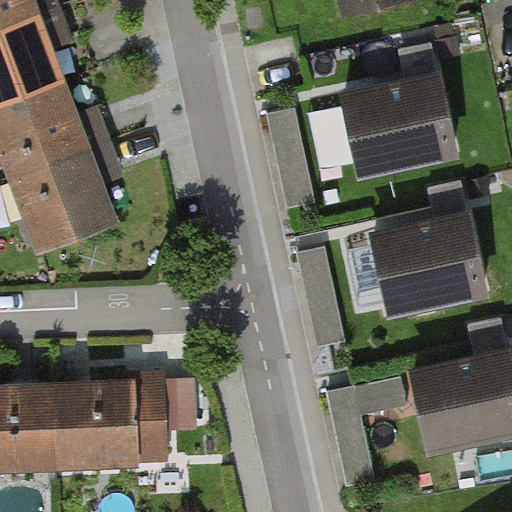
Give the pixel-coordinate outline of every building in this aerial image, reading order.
[(0,0),(0,126),(43,245),(112,220),(97,178),(87,149),(74,114),(61,78),(50,46),(35,7),(32,0),(0,0)] [(412,0),(334,0),(339,21),(413,6),(412,0)] [(436,71),(324,95),(344,190),(457,166),(436,71)] [(299,111),(270,117),(289,211),(318,205),(299,111)] [(469,210),(355,234),(376,331),(490,307),(469,210)] [(329,250),(300,256),(319,350),(348,344),(329,250)] [(511,363),(510,354),(415,373),(432,461),(511,445),(511,363)] [(406,380),(330,395),(349,489),(378,483),(365,419),(412,409),(406,380)] [(14,389),(0,389),(0,463),(167,456),(164,383),(98,386),(14,389)]
